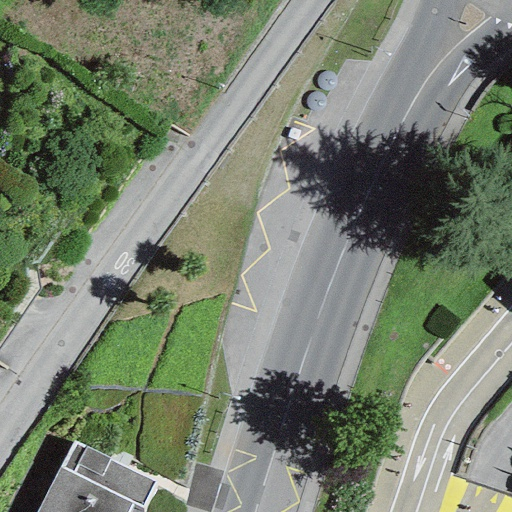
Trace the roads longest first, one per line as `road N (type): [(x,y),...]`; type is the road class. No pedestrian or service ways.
road 1 (tertiary): [(253,511),(318,308),(364,200),(427,73),(479,0)]
road 2 (residential): [(312,0),(0,445)]
